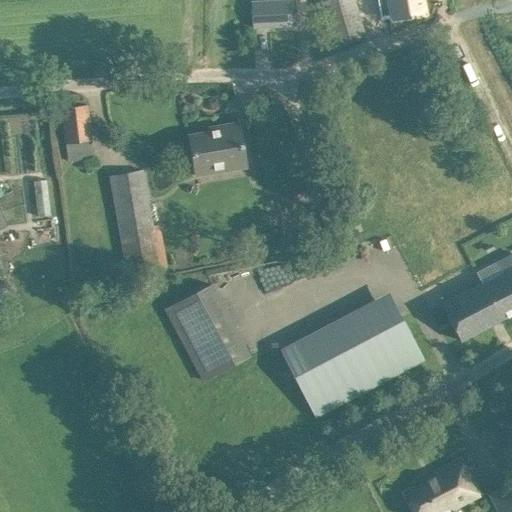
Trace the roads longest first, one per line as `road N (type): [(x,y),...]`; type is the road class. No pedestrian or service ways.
road 1 (unclassified): [(242,511),(342,445),(511,350)]
road 2 (unclassified): [(0,93),(277,74)]
road 3 (unclassified): [(436,21),(277,74)]
road 4 (track): [(511,152),(436,21)]
